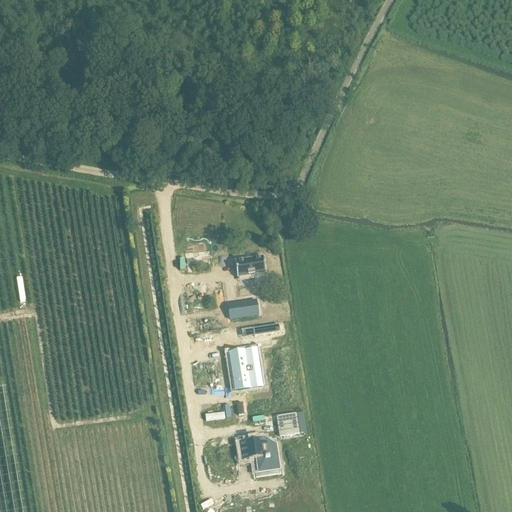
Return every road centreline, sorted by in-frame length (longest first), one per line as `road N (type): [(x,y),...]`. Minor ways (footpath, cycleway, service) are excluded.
road 1 (unclassified): [(0,154),(282,195),(299,181),(389,0)]
road 2 (track): [(0,318),(38,316),(55,426),(124,419)]
